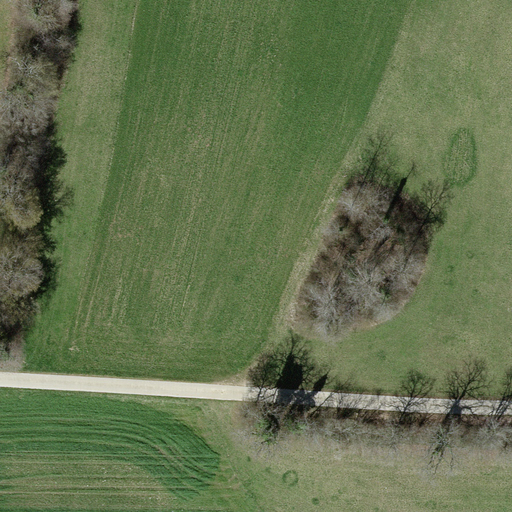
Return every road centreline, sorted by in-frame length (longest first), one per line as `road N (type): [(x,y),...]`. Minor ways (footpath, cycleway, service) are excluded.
road 1 (track): [(0,376),(511,406)]
road 2 (track): [(252,391),(357,154)]
